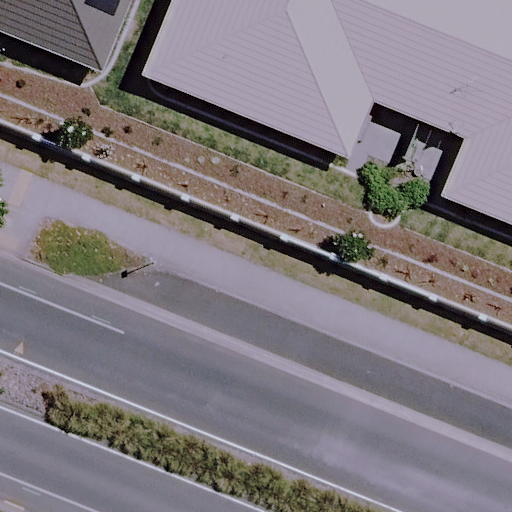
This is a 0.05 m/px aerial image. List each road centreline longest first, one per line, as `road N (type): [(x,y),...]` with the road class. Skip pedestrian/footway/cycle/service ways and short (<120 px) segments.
road 1 (secondary): [(0,317),(498,511)]
road 2 (secondary): [(144,511),(0,448)]
